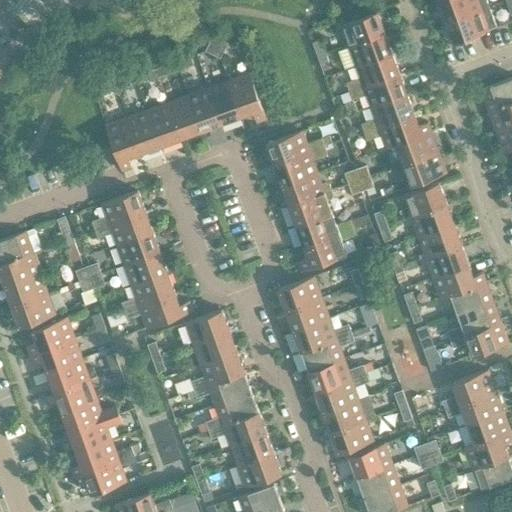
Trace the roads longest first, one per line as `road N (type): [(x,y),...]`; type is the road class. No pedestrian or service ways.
road 1 (residential): [(235,142),(160,170),(208,299),(238,288)]
road 2 (residential): [(318,511),(305,467),(312,450),(290,388),(272,374),(238,288)]
road 3 (residential): [(511,275),(439,81)]
road 4 (residential): [(238,288),(282,271),(235,142)]
road 5 (residential): [(0,218),(114,178)]
